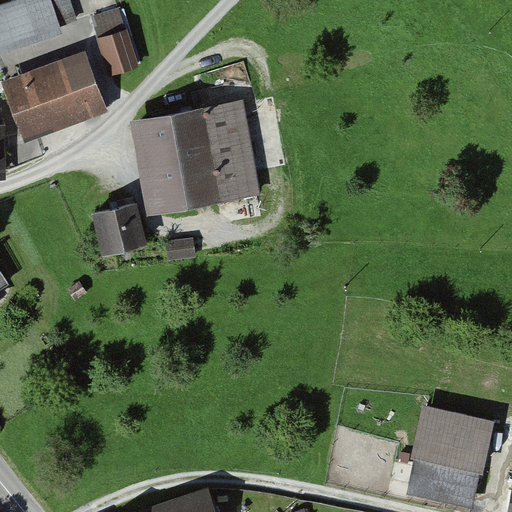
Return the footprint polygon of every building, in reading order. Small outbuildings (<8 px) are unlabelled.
[(58,0),(25,0),(0,8),(0,52),(68,31),(58,0)] [(134,34),(108,39),(115,74),(142,68),(134,34)] [(93,55),(14,82),(33,136),(112,109),(93,55)] [(245,103),(144,119),(158,213),(260,197),(245,103)] [(10,124),(0,123),(0,177),(9,178),(10,124)] [(145,206),(101,214),(107,249),(152,241),(145,206)] [(194,239),(172,239),(172,254),(194,254),(194,239)] [(0,287),(10,281),(0,264),(0,287)] [(499,421),(436,408),(418,488),(481,502),(499,421)] [(229,511),(220,485),(146,511),(229,511)]
